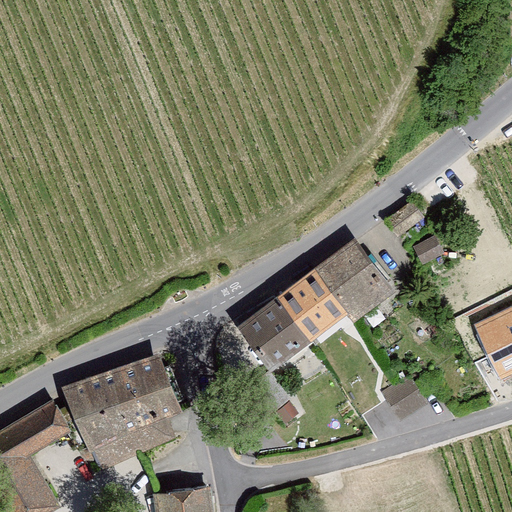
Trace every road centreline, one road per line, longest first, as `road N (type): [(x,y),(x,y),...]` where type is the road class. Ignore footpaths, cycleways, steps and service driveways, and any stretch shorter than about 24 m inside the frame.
road 1 (tertiary): [(511,105),(305,254),(186,320)]
road 2 (tertiary): [(186,320),(0,408)]
road 3 (unclassified): [(186,320),(229,488),(228,511)]
